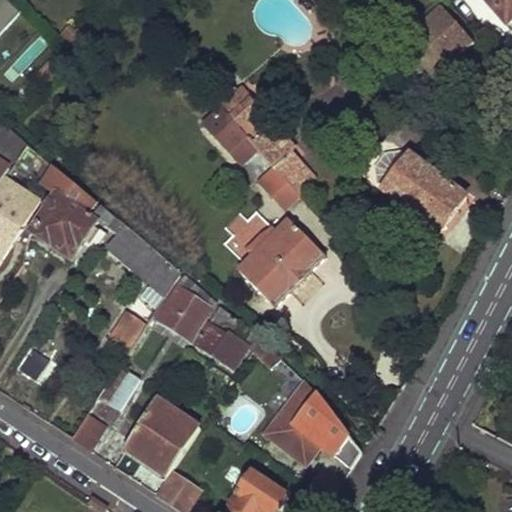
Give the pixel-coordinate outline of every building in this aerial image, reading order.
[(511,0),(497,0),(492,5),(511,28),(511,0)] [(412,38),(443,72),(474,46),(443,11),(412,38)] [(405,44),(437,78),(443,72),(412,38),(405,44)] [(259,152),(275,170),(293,154),(243,97),(225,113),(259,152)] [(206,129),(241,168),(259,152),(225,113),(206,129)] [(0,118),(0,164),(13,173),(32,143),(1,117),(0,118)] [(423,222),(440,233),(465,198),(412,160),(384,196),(403,208),(397,217),(416,230),(423,222)] [(0,191),(8,179),(13,173),(0,164),(0,191)] [(259,184),(283,211),(299,197),(286,182),(275,170),(259,184)] [(183,275),(61,173),(49,190),(60,198),(37,238),(79,263),(102,224),(122,235),(110,249),(168,297),(183,275)] [(286,182),(299,197),(304,192),(292,177),(286,182)] [(0,191),(0,259),(40,200),(8,179),(0,191)] [(239,275),(275,311),(290,296),(293,298),(312,276),(311,275),(326,260),(290,223),(268,245),(264,241),(251,254),(255,259),(239,275)] [(160,322),(194,341),(215,310),(181,288),(160,322)] [(200,346),(237,370),(250,348),(242,344),(251,332),(224,310),(200,346)] [(132,353),(102,334),(47,422),(75,440),(91,417),(102,399),(123,368),(132,353)] [(256,355),(276,372),(284,361),(264,342),(256,355)] [(102,399),(121,413),(142,381),(123,368),(102,399)] [(298,427),(352,468),(362,452),(321,399),(298,427)] [(130,449),(172,477),(204,431),(161,401),(130,449)] [(75,440),(93,452),(108,429),(91,417),(75,440)] [(307,484),(332,501),(341,487),(316,470),(307,484)] [(231,507),(238,511),(279,511),(286,503),(284,500),(288,496),(254,474),(231,507)] [(163,498),(184,511),(189,511),(203,494),(176,476),(163,498)]
